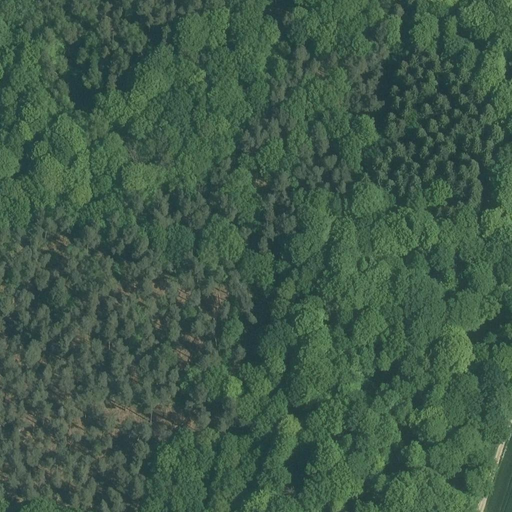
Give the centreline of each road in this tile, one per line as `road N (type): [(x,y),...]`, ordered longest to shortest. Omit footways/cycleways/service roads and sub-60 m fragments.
road 1 (track): [(0,203),(460,356)]
road 2 (track): [(511,202),(408,511)]
